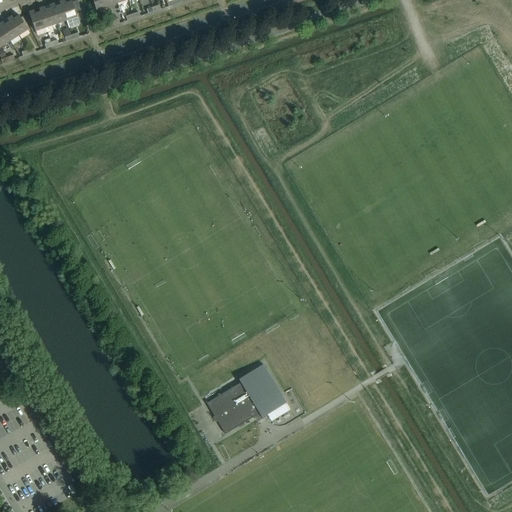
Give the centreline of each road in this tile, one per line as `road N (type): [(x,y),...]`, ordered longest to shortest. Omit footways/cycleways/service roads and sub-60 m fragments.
road 1 (unclassified): [(0,124),(363,0)]
road 2 (residential): [(0,92),(265,0)]
